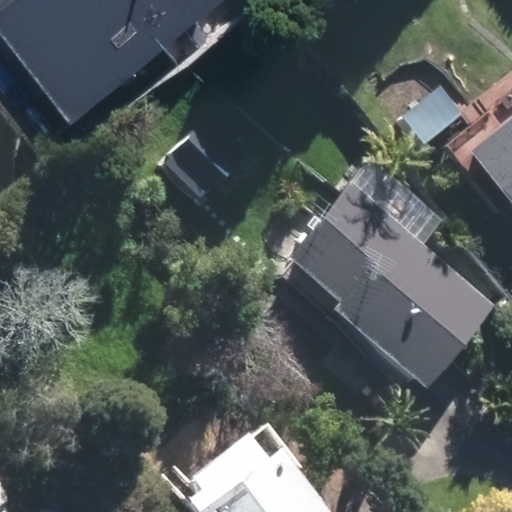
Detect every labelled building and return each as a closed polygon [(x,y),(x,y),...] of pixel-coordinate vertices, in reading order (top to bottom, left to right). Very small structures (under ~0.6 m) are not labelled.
[(196,0),(0,0),(0,59),(48,119),(196,0)] [(511,122),(472,154),(511,204),(511,122)] [(172,161),(146,130),(107,162),(133,194),(172,161)] [(334,308),(428,388),(496,309),(352,187),(289,259),(340,302),(334,308)] [(327,511),(284,454),(205,511),(327,511)]
